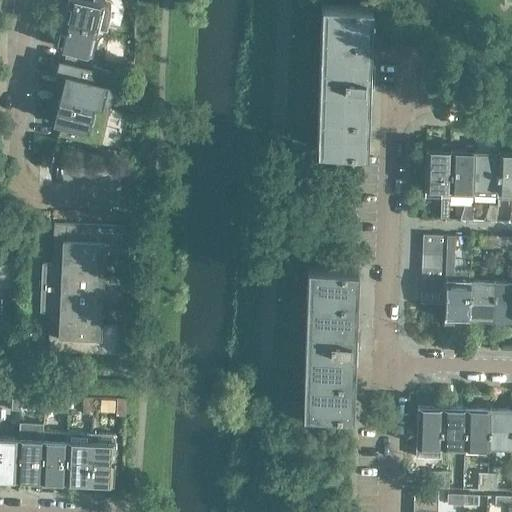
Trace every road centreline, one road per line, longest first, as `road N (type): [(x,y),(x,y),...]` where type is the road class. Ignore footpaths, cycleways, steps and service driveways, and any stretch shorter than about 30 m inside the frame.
road 1 (residential): [(125,198),(36,195),(17,176),(23,0)]
road 2 (residential): [(394,365),(386,349),(392,127),(416,103)]
road 3 (residential): [(389,511),(394,365)]
road 4 (unclassified): [(112,511),(112,502),(0,495)]
